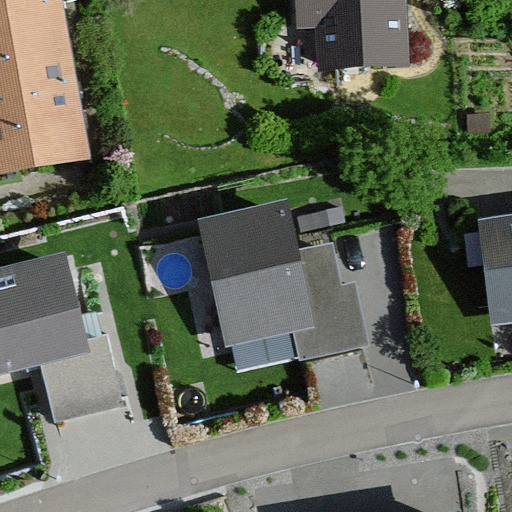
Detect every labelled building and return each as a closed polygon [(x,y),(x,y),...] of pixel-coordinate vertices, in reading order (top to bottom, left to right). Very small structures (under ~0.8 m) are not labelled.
[(0,166),(84,151),(56,0),(52,0),(0,9),(0,166)] [(402,0),(291,0),(293,30),(319,28),(322,73),(407,67),(402,0)] [(282,207),(201,225),(227,342),(294,328),(301,361),(369,346),(355,282),(341,285),(332,243),(293,252),(282,207)] [(511,225),(487,229),(499,318),(511,316),(511,225)] [(0,367),(41,357),(56,418),(121,402),(106,342),(83,348),(61,258),(0,273),(0,367)]
